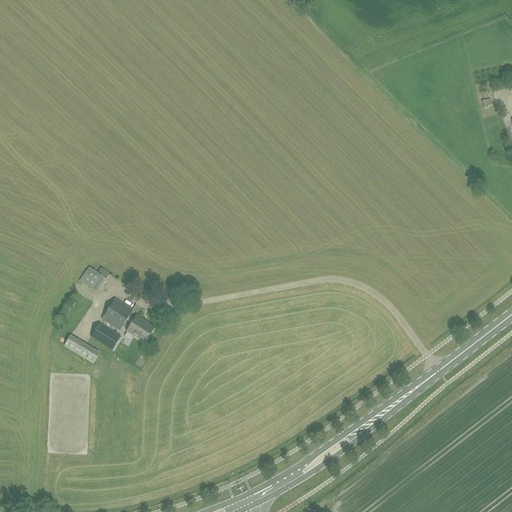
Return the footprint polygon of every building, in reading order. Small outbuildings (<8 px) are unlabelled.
[(505,60),(472,66),(473,76),(506,71),(505,60)] [(88,268),(79,281),(96,292),(105,279),(97,274),(88,268)] [(100,268),(97,274),(105,279),(109,274),(100,268)] [(144,321),(136,316),(133,320),(128,317),(132,311),(115,300),(102,320),(120,331),(126,321),(131,323),(126,332),(144,343),(154,329),(143,322),(144,321)] [(120,337),(99,324),(91,337),(112,351),(120,337)] [(99,355),(69,337),(63,347),(92,365),(99,355)]
